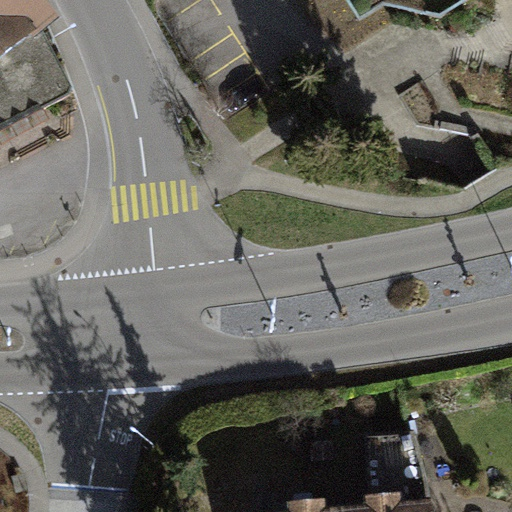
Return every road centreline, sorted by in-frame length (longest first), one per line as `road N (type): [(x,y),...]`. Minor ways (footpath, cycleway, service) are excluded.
road 1 (secondary): [(511,233),(198,290),(136,325)]
road 2 (secondary): [(136,325),(245,360),(511,323)]
road 3 (residential): [(136,325),(148,270),(144,157),(135,95),(93,0)]
road 4 (residential): [(85,511),(136,325)]
road 5 (secondary): [(0,336),(136,325)]
